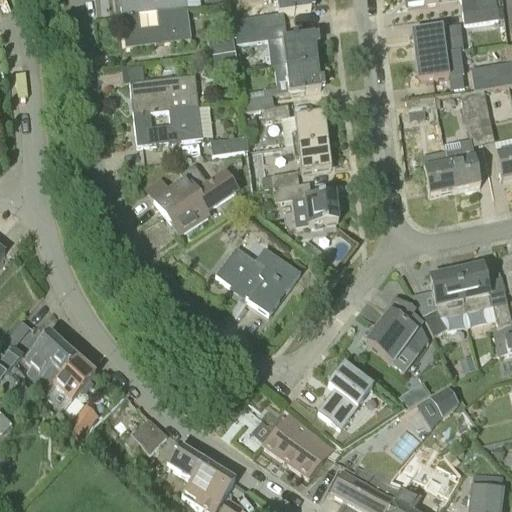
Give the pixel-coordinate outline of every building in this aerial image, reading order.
[(118,0),(121,20),(186,13),(184,0),(118,0)] [(308,0),(275,0),(278,18),(288,17),(288,18),(293,18),(293,16),(310,14),(308,0)] [(405,0),(407,12),(422,10),(456,6),(455,0),(405,0)] [(461,18),(495,13),(493,0),(470,0),(459,2),(461,18)] [(186,13),(121,20),(125,52),(190,44),(186,13)] [(231,36),(264,32),(263,20),(239,23),(238,13),(229,15),(231,36)] [(495,13),(461,18),(463,29),(497,25),(495,13)] [(411,37),(414,61),(444,57),(442,42),(460,40),(459,30),(426,34),(426,35),(411,37)] [(233,49),(266,45),(264,32),(231,36),(232,42),(233,49)] [(291,41),(266,45),(269,72),(272,72),(317,66),(313,39),(296,41),(296,39),(291,40),(291,41)] [(234,57),(233,49),(232,42),(207,44),(209,60),(234,57)] [(234,57),(209,60),(211,75),(236,72),(234,57)] [(444,57),(414,61),(417,85),(432,83),(432,84),(466,79),(464,70),(446,72),(444,57)] [(241,116),(263,114),(272,112),(271,100),(298,96),(298,98),(299,97),(303,97),(303,96),(320,93),(317,66),(272,72),(275,93),(261,95),(262,101),(240,104),(241,116)] [(145,86),(144,72),(124,74),(125,87),(145,86)] [(482,79),(484,95),(511,90),(511,75),(511,74),(482,79)] [(129,88),(132,119),(198,112),(194,80),(129,88)] [(482,95),(471,96),(477,127),(488,124),(482,95)] [(471,96),(458,98),(465,129),(477,127),(471,96)] [(435,113),(434,102),(405,106),(406,117),(435,113)] [(293,123),(297,149),(327,146),(323,118),(293,122),(291,109),(272,112),(263,114),(264,126),(293,123)] [(198,112),(132,119),(136,151),(202,144),(198,112)] [(254,134),(253,121),(242,123),(243,136),(254,134)] [(245,156),(245,143),(211,145),(211,158),(245,156)] [(479,191),(471,152),(469,145),(443,150),(444,157),(445,157),(454,196),(479,191)] [(327,146),(297,149),(300,177),(330,173),(327,146)] [(511,184),(511,155),(495,159),(500,187),(511,184)] [(445,157),(444,157),(429,160),(432,172),(422,174),(428,201),(454,196),(445,157)] [(272,193),(282,192),(298,190),(296,176),(270,179),(272,193)] [(185,184),(154,204),(153,205),(178,241),(207,221),(204,217),(235,196),(223,179),(195,198),(185,184)] [(308,188),(298,190),(282,192),(284,206),(290,205),(294,234),(307,232),(307,231),(337,227),(333,198),(310,201),(308,188)] [(215,280),(268,321),(298,280),(245,240),(215,280)] [(318,254),(307,245),(301,252),(313,261),(318,254)] [(511,265),(503,267),(509,297),(511,296),(511,265)] [(481,272),(455,277),(464,319),(490,314),(481,272)] [(464,319),(455,277),(429,282),(435,314),(422,322),(433,342),(445,336),(438,324),(464,319)] [(365,348),(392,369),(422,329),(411,321),(414,316),(394,301),(384,314),(389,318),(365,348)] [(505,309),(491,312),(495,334),(510,332),(505,309)] [(511,331),(495,334),(493,335),(493,333),(486,335),(492,362),(497,361),(511,358),(511,331)] [(27,381),(45,397),(49,393),(76,364),(48,338),(22,366),(29,372),(25,376),(28,380),(27,381)] [(14,349),(0,365),(0,371),(6,377),(24,358),(14,349)] [(476,373),(471,360),(459,364),(465,377),(476,373)] [(49,393),(45,397),(39,405),(57,420),(70,405),(71,406),(94,381),(76,364),(49,393)] [(370,392),(343,370),(328,390),(335,395),(318,417),(339,433),(370,392)] [(446,391),(428,401),(440,422),(456,409),(446,391)] [(78,441),(87,430),(96,420),(84,409),(66,430),(78,441)] [(261,449),(308,483),(320,467),(320,466),(331,451),(332,452),(333,451),(289,417),(261,449)] [(132,441),(129,439),(123,445),(132,456),(139,450),(149,459),(166,441),(148,424),(132,441)] [(503,453),(501,448),(491,454),(497,464),(501,460),(503,453)] [(166,470),(190,486),(202,467),(178,451),(166,470)] [(202,467),(190,486),(186,491),(202,501),(196,511),(195,511),(211,511),(214,508),(218,511),(234,487),(202,467)] [(330,496),(356,511),(387,511),(391,507),(390,506),(399,492),(356,468),(348,483),(340,479),(330,496)] [(469,511),(498,511),(501,482),(472,479),(469,511)] [(391,507),(387,511),(414,511),(419,504),(404,496),(409,487),(402,483),(399,492),(390,506),(391,507)]
